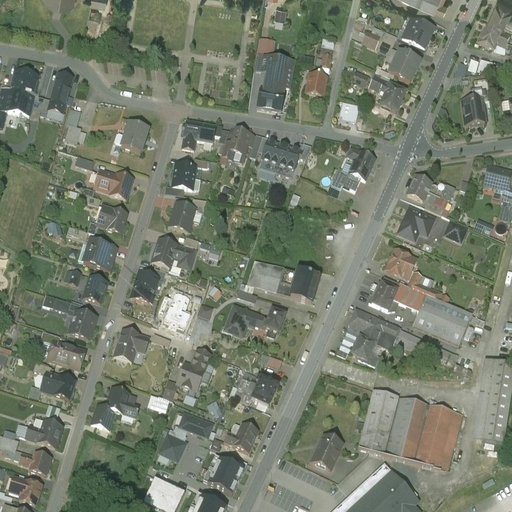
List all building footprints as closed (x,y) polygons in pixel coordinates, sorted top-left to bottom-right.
[(43,0),(47,5),(58,7),(68,9),(74,5),(74,0),(43,0)] [(106,1),(99,0),(90,0),(89,6),(104,9),(106,1)] [(411,0),(434,10),(438,0),(411,0)] [(511,8),(496,2),(496,3),(492,13),(508,20),(511,14),(511,10),(511,8)] [(286,21),(288,10),(277,8),(275,19),(286,21)] [(508,20),(492,13),(487,24),(503,31),(505,26),(508,20)] [(435,32),(412,21),(406,35),(401,33),(397,42),(424,55),(435,32)] [(503,31),(487,24),(482,34),(498,42),(501,35),(503,31)] [(396,40),(383,34),(380,42),(393,47),(396,40)] [(498,42),(482,34),(478,45),(477,45),(494,53),(494,52),(496,48),(498,42)] [(510,39),(501,35),(498,42),(507,46),(510,39)] [(273,44),(259,41),(256,59),(270,62),(273,44)] [(507,46),(498,42),(496,48),(504,52),(507,46)] [(332,53),(321,51),(320,57),(323,58),(331,59),(332,53)] [(313,68),(315,59),(300,57),(299,65),(313,68)] [(331,59),(323,58),(320,70),(328,71),(331,59)] [(398,63),(388,58),(384,66),(394,71),(398,63)] [(270,62),(256,59),(254,74),(267,76),(264,93),(283,96),(284,91),(289,92),(295,66),(270,62)] [(416,70),(399,62),(398,63),(394,71),(391,77),(392,78),(409,85),(416,70)] [(470,73),(492,76),(493,64),(471,62),(470,73)] [(459,74),(466,77),(468,68),(461,66),(459,74)] [(386,75),(377,71),(374,76),(389,83),(392,78),(391,77),(386,74),(386,75)] [(38,79),(14,74),(10,92),(4,116),(10,117),(28,121),(31,111),(34,100),(38,79)] [(365,91),(370,80),(358,74),(353,85),(365,91)] [(326,80),(309,76),(305,97),(322,100),(326,80)] [(71,82),(58,78),(51,104),(64,108),(71,82)] [(389,89),(374,82),(370,91),(385,97),(389,89)] [(486,84),(473,86),(474,97),(480,96),(480,101),(481,101),(482,105),(489,104),(486,84)] [(405,95),(389,88),(389,89),(385,97),(379,108),(395,116),(399,108),(402,103),(401,103),(405,95)] [(2,90),(0,99),(0,130),(6,132),(10,117),(4,116),(10,92),(2,90)] [(264,93),(259,92),(256,112),(280,116),(283,96),(264,93)] [(44,102),(34,100),(31,111),(40,114),(44,102)] [(480,101),(461,104),(465,129),(485,127),(482,105),(481,101),(480,101)] [(51,104),(44,102),(40,114),(38,122),(44,124),(46,115),(48,116),(51,104)] [(439,121),(447,123),(449,113),(441,111),(439,121)] [(215,129),(186,124),(183,142),(181,152),(193,154),(195,144),(204,146),(203,153),(210,154),(211,147),(212,147),(213,140),(219,141),(220,141),(221,133),(221,131),(215,129)] [(148,132),(128,126),(129,126),(125,138),(124,138),(121,150),(120,150),(140,157),(148,132)] [(81,132),(68,129),(64,144),(76,148),(81,132)] [(228,135),(221,133),(220,141),(219,141),(218,146),(224,148),(225,145),(228,135)] [(228,135),(225,145),(231,146),(235,135),(229,133),(228,135)] [(250,138),(235,133),(235,135),(231,146),(229,154),(244,159),(250,138)] [(118,137),(116,138),(113,146),(115,148),(121,150),(124,138),(118,137)] [(258,155),(262,140),(256,139),(249,160),(255,162),(258,155)] [(262,140),(258,155),(264,156),(267,144),(268,145),(269,143),(262,140)] [(268,145),(267,144),(264,156),(259,172),(291,182),(297,161),(299,162),(302,155),(301,155),(268,145)] [(224,148),(220,160),(227,162),(229,154),(231,146),(225,145),(224,148)] [(302,155),(299,162),(305,164),(311,150),(303,148),(301,155),(302,155)] [(354,163),(342,190),(354,195),(360,182),(365,185),(374,163),(350,152),(347,160),(354,163)] [(244,159),(229,154),(227,162),(241,166),(244,159)] [(94,166),(77,160),(74,169),(91,174),(94,166)] [(227,162),(220,160),(218,166),(225,168),(227,162)] [(194,163),(193,170),(195,170),(207,172),(208,165),(194,163)] [(193,170),(175,167),(174,175),(170,175),(169,182),(172,183),(171,191),(192,194),(195,170),(193,170)] [(511,176),(489,170),(484,189),(502,193),(507,194),(508,190),(511,176)] [(116,179),(100,174),(99,176),(97,177),(93,187),(95,190),(94,192),(110,197),(110,198),(125,203),(128,194),(126,194),(130,183),(131,183),(132,183),(116,178),(116,179)] [(430,186),(415,179),(406,198),(422,205),(426,197),(430,187),(430,186)] [(455,192),(437,184),(435,189),(430,187),(426,197),(448,207),(455,192)] [(511,190),(508,190),(507,194),(502,193),(499,204),(511,206),(511,190)] [(100,203),(83,198),(81,205),(98,211),(100,203)] [(206,204),(192,202),(190,210),(194,212),(193,215),(202,218),(206,204)] [(444,212),(427,205),(424,212),(441,219),(444,212)] [(190,210),(176,206),(168,230),(188,236),(191,223),(190,222),(193,215),(194,212),(190,210)] [(112,213),(102,210),(96,230),(106,233),(122,238),(125,229),(123,229),(126,217),(112,212),(112,213)] [(434,222),(408,211),(397,237),(414,245),(418,235),(427,239),(434,222)] [(475,234),(491,239),(494,227),(478,222),(475,234)] [(64,235),(61,224),(48,227),(50,238),(64,235)] [(466,233),(450,225),(444,239),(460,246),(466,233)] [(88,236),(69,230),(65,241),(84,247),(88,236)] [(198,245),(186,241),(183,248),(196,252),(198,245)] [(215,242),(213,248),(203,245),(199,254),(218,261),(224,245),(215,242)] [(115,252),(89,244),(86,254),(89,255),(85,266),(83,265),(83,266),(82,266),(108,274),(115,252)] [(175,249),(159,244),(152,265),(169,270),(172,261),(175,249)] [(195,255),(175,249),(172,261),(179,263),(191,268),(195,255)] [(84,253),(81,255),(78,264),(83,266),(83,265),(85,266),(89,255),(86,254),(84,253)] [(415,263),(394,254),(391,260),(389,261),(388,264),(389,266),(385,274),(406,283),(415,263)] [(191,268),(179,263),(178,269),(189,273),(191,268)] [(298,275),(254,266),(247,289),(246,289),(253,291),(290,302),(298,275)] [(165,276),(150,270),(148,279),(158,282),(157,285),(162,286),(165,276)] [(72,275),(67,273),(63,285),(68,286),(72,275)] [(80,277),(72,274),(72,275),(68,286),(68,287),(76,289),(80,277)] [(308,278),(298,275),(290,302),(311,308),(319,280),(308,277),(308,278)] [(148,279),(138,276),(130,301),(150,308),(157,285),(158,282),(148,279)] [(420,279),(413,276),(406,291),(425,299),(437,304),(440,296),(417,286),(420,279)] [(96,282),(89,280),(82,302),(99,308),(107,286),(96,283),(96,282)] [(406,291),(383,281),(381,286),(397,294),(392,304),(398,307),(418,315),(425,299),(406,291)] [(381,286),(378,285),(368,307),(387,315),(394,315),(394,314),(398,307),(392,304),(397,294),(381,286)] [(253,291),(246,289),(247,289),(241,287),(239,295),(244,296),(251,299),(253,291)] [(23,304),(40,309),(44,297),(27,292),(23,304)] [(251,299),(244,296),(242,302),(254,306),(256,300),(251,299)] [(437,304),(425,299),(418,315),(412,330),(458,350),(471,319),(437,304)] [(70,307),(55,302),(52,312),(67,317),(70,307)] [(243,313),(233,310),(226,330),(233,333),(232,337),(241,341),(246,329),(254,332),(255,329),(257,322),(258,322),(258,320),(259,320),(259,319),(246,315),(245,312),(243,313)] [(284,318),(271,313),(267,323),(266,325),(264,332),(267,334),(265,340),(274,343),(276,337),(277,337),(284,318)] [(400,333),(355,313),(349,326),(353,327),(352,330),(362,334),(358,342),(356,343),(354,346),(355,348),(351,357),(358,361),(366,364),(370,357),(373,349),(391,356),(394,349),(397,340),(397,339),(399,334),(400,333)] [(95,321),(75,314),(68,337),(88,344),(95,321)] [(267,323),(259,319),(259,320),(258,320),(258,322),(257,322),(255,329),(261,331),(264,324),(266,325),(267,323)] [(140,339),(122,334),(113,360),(131,366),(136,350),(145,352),(148,342),(139,340),(140,339)] [(451,357),(399,334),(397,339),(397,340),(394,349),(447,368),(451,357)] [(60,341),(42,335),(39,344),(43,346),(53,349),(54,346),(58,347),(60,341)] [(170,345),(153,338),(151,345),(168,351),(170,345)] [(53,349),(43,346),(40,355),(41,358),(47,360),(48,356),(51,354),(53,349)] [(58,347),(54,346),(53,349),(51,354),(48,356),(47,360),(48,362),(48,364),(79,374),(84,355),(58,347)] [(347,356),(337,352),(335,356),(345,361),(347,356)] [(209,358),(198,354),(191,371),(202,375),(209,358)] [(281,372),(284,363),(264,357),(261,366),(281,372)] [(372,358),(370,357),(366,364),(358,361),(357,363),(374,370),(377,363),(371,360),(372,358)] [(511,378),(511,368),(485,364),(473,443),(501,448),(511,378)] [(50,371),(35,367),(33,375),(45,379),(46,376),(49,377),(50,371)] [(191,371),(184,368),(181,375),(179,380),(179,381),(176,387),(176,388),(177,388),(182,390),(182,391),(189,394),(190,393),(196,395),(203,376),(202,375),(191,371)] [(260,374),(258,379),(257,379),(255,384),(258,386),(256,390),(250,403),(268,410),(278,388),(273,386),(275,381),(260,374)] [(75,384),(59,379),(58,380),(49,377),(46,376),(45,379),(40,394),(69,404),(75,384)] [(167,384),(161,402),(162,403),(168,405),(169,405),(172,396),(174,397),(177,388),(176,388),(176,387),(167,384)] [(256,390),(241,384),(233,402),(238,405),(241,399),(250,403),(256,390)] [(128,397),(111,392),(105,412),(105,413),(114,416),(122,418),(122,417),(135,422),(136,419),(137,416),(138,411),(133,409),(135,402),(128,399),(128,397)] [(461,417),(372,394),(358,452),(358,453),(382,459),(381,460),(444,475),(446,475),(461,417)] [(161,402),(150,399),(147,411),(159,415),(162,403),(161,402)] [(250,403),(241,399),(238,405),(248,409),(250,403)] [(168,405),(162,403),(159,415),(164,416),(168,405)] [(215,421),(224,417),(217,404),(208,408),(215,421)] [(59,413),(49,409),(45,420),(56,424),(59,413)] [(114,416),(105,413),(105,412),(97,410),(91,427),(98,430),(98,431),(109,434),(112,425),(111,425),(114,416)] [(184,419),(179,431),(206,440),(210,428),(184,419)] [(56,424),(45,420),(43,425),(40,435),(33,432),(29,431),(25,442),(36,446),(55,453),(55,452),(54,452),(56,444),(57,444),(62,431),(54,428),(56,424)] [(43,425),(36,423),(34,424),(33,429),(34,430),(33,432),(40,435),(43,425)] [(29,431),(19,428),(16,437),(15,439),(25,442),(29,431)] [(224,446),(232,449),(231,450),(247,457),(257,435),(242,428),(236,440),(228,436),(224,446)] [(16,437),(5,434),(3,440),(14,444),(15,439),(16,437)] [(3,440),(0,439),(0,451),(4,453),(2,459),(12,463),(15,455),(18,445),(14,444),(3,440)] [(342,447),(323,439),(311,466),(329,475),(332,468),(338,471),(344,457),(338,455),(342,447)] [(159,456),(176,464),(184,448),(167,440),(159,456)] [(221,445),(213,442),(210,452),(219,456),(220,451),(219,451),(221,445)] [(51,462),(34,457),(33,460),(15,455),(12,463),(19,465),(18,467),(29,471),(28,475),(45,480),(51,462)] [(243,475),(219,463),(207,487),(231,499),(243,475)] [(383,467),(346,503),(335,511),(418,511),(415,509),(420,505),(383,467)] [(10,475),(3,473),(0,481),(0,485),(6,488),(10,475)] [(41,490),(13,481),(9,496),(20,500),(19,504),(35,509),(41,490)] [(164,511),(174,492),(154,483),(143,507),(153,511),(164,511)] [(197,498),(190,511),(225,511),(197,498)] [(12,507),(0,502),(0,510),(2,511),(6,511),(10,511),(12,507)]
